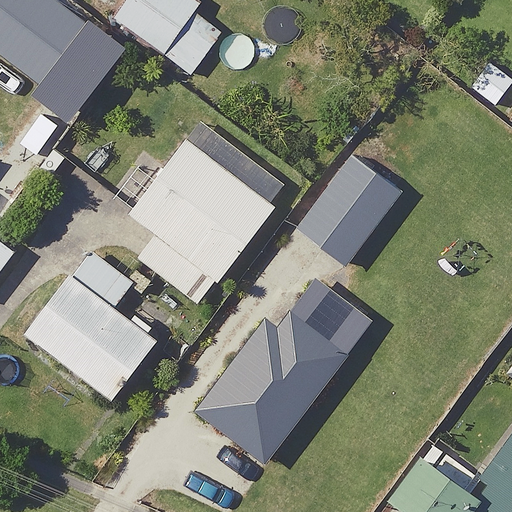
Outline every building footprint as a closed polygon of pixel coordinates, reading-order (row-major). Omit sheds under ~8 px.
[(85,18),(60,0),(0,0),(0,49),(39,79),(85,18)] [(197,0),(119,0),(110,13),(162,50),(197,0)] [(100,13),(83,33),(116,60),(132,40),(100,13)] [(487,59),(469,84),(493,101),(511,77),(487,59)] [(443,86),(413,64),(392,92),(423,114),(443,86)] [(194,119),(148,82),(129,105),(174,142),(194,119)] [(59,123),(31,103),(0,146),(0,155),(24,173),(59,123)] [(274,201),(184,133),(126,209),(216,277),(274,201)] [(401,188),(350,150),(294,224),(344,262),(401,188)] [(302,275),(281,258),(249,298),(270,315),(302,275)] [(65,269),(20,328),(107,394),(152,336),(65,269)] [(346,349),(288,307),(276,322),(261,311),(189,407),(262,461),(346,349)] [(511,511),(511,424),(477,472),(487,479),(477,494),(463,511),(511,511)] [(414,447),(382,491),(409,511),(463,511),(477,494),(414,447)]
